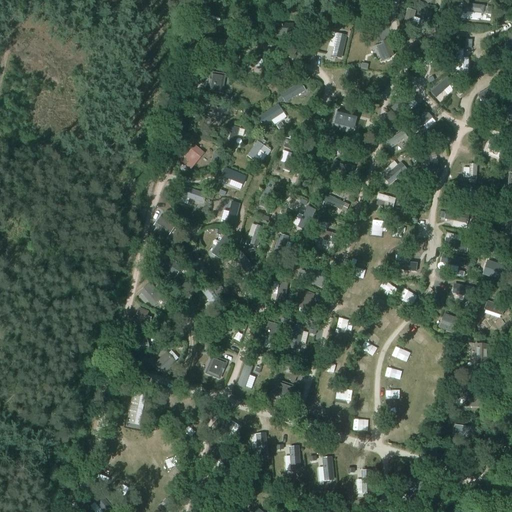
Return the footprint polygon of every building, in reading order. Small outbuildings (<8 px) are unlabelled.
[(462,4),(461,12),(483,15),(484,6),(462,4)] [(407,9),(403,27),(410,29),(415,11),(407,9)] [(293,24),(272,24),(272,37),(293,37),(293,24)] [(337,34),(331,56),(340,58),(346,36),(337,34)] [(511,36),(497,52),(504,58),(511,49),(511,36)] [(226,40),(205,38),(204,45),(210,46),(210,52),(225,54),(226,40)] [(381,46),(377,48),(381,59),(382,62),(389,59),(389,58),(388,41),(381,44),(381,46)] [(432,47),(415,57),(419,64),(436,54),(432,47)] [(454,49),(454,72),(463,73),(463,50),(454,49)] [(262,60),(246,62),(247,69),(263,67),(262,60)] [(288,63),(271,71),(274,78),(291,70),(288,63)] [(345,71),(343,79),(348,81),(354,83),(358,71),(352,69),(351,73),(345,71)] [(210,74),(207,93),(221,95),(224,76),(210,74)] [(339,81),(336,89),(342,91),(344,82),(339,81)] [(301,83),(281,94),(285,102),(305,91),(301,83)] [(497,84),(477,96),(482,104),(502,92),(497,84)] [(458,92),(449,102),(454,106),(462,96),(458,92)] [(408,94),(391,109),(396,115),(413,100),(408,94)] [(511,105),(502,111),(506,118),(511,114),(511,105)] [(223,113),(204,106),(201,115),(220,121),(223,113)] [(278,106),(259,118),(263,126),(283,113),(278,106)] [(337,108),(334,122),(335,122),(335,126),(341,127),(342,124),(350,126),(353,111),(337,108)] [(426,112),(409,127),(414,133),(432,118),(426,112)] [(232,127),(227,147),(234,149),(239,128),(232,127)] [(403,131),(387,142),(390,148),(407,137),(403,131)] [(260,138),(257,142),(263,146),(266,142),(260,138)] [(490,140),(487,149),(508,157),(511,148),(490,140)] [(257,142),(247,157),(253,161),(260,151),(267,156),(270,151),(263,146),(257,142)] [(189,153),(187,151),(183,157),(189,162),(186,166),(191,170),(204,154),(194,146),(189,153)] [(428,148),(420,150),(425,172),(434,170),(428,148)] [(216,152),(213,158),(218,160),(221,154),(216,152)] [(287,153),(281,170),(289,173),(296,156),(287,153)] [(335,160),(332,169),(352,177),(355,168),(335,160)] [(400,163),(383,178),(389,184),(406,170),(400,163)] [(225,168),(221,176),(242,185),(246,177),(225,168)] [(414,184),(406,185),(409,206),(417,205),(414,184)] [(181,187),(178,196),(202,204),(205,195),(181,187)] [(463,189),(461,196),(468,197),(466,205),(476,207),(478,200),(474,199),(476,192),(463,189)] [(262,200),(259,208),(272,213),(279,195),(271,192),(268,202),(262,200)] [(324,193),(320,201),(324,202),(322,205),(328,208),(330,205),(341,211),(345,203),(324,193)] [(498,193),(495,197),(500,202),(503,198),(498,193)] [(378,194),(376,200),(394,205),(395,199),(378,194)] [(307,207),(298,228),(306,232),(316,211),(307,207)] [(504,220),(499,232),(508,236),(509,234),(511,227),(511,226),(511,208),(510,208),(505,220),(504,220)] [(445,211),(444,220),(466,224),(468,215),(445,211)] [(212,214),(211,220),(232,222),(233,215),(212,214)] [(160,217),(153,227),(156,229),(154,232),(166,241),(175,227),(160,217)] [(257,225),(250,244),(257,246),(264,227),(257,225)] [(319,230),(316,239),(323,240),(321,246),(333,249),(335,244),(332,243),(335,235),(319,230)] [(225,235),(211,253),(219,259),(232,240),(225,235)] [(279,235),(272,257),(280,259),(287,238),(279,235)] [(446,238),(443,247),(466,252),(468,243),(446,238)] [(240,251),(233,257),(246,274),(253,268),(240,251)] [(442,254),(440,263),(463,268),(465,259),(442,254)] [(159,270),(175,279),(183,266),(168,256),(159,270)] [(489,257),(484,265),(488,268),(484,273),(491,278),(494,273),(502,277),(505,271),(507,268),(500,264),(489,257)] [(300,270),(297,279),(321,287),(325,278),(300,270)] [(286,280),(268,285),(269,291),(288,286),(286,280)] [(237,281),(234,287),(254,297),(257,290),(237,281)] [(150,283),(139,292),(152,306),(162,298),(150,283)] [(454,285),(452,294),(475,299),(477,290),(454,285)] [(208,287),(201,292),(214,309),(221,304),(208,287)] [(313,295),(301,291),(295,306),(307,311),(313,295)] [(487,301),(483,312),(485,313),(485,314),(499,319),(499,318),(501,318),(505,307),(487,301)] [(229,308),(219,324),(225,328),(235,312),(229,308)] [(133,320),(133,328),(143,329),(143,328),(150,328),(151,318),(146,316),(148,313),(138,309),(135,315),(137,316),(135,320),(133,320)] [(458,319),(444,314),(438,329),(452,334),(458,319)] [(267,321),(262,338),(265,339),(273,342),(275,342),(276,338),(280,325),(267,321)] [(296,325),(290,348),(299,350),(304,328),(296,325)] [(147,338),(131,341),(133,352),(150,349),(147,338)] [(488,345),(474,344),(474,365),(488,365),(488,345)] [(165,354),(153,365),(160,373),(172,362),(165,354)] [(212,358),(206,373),(219,379),(220,374),(221,375),(224,368),(223,368),(225,363),(212,358)] [(244,365),(236,386),(244,389),(252,368),(244,365)] [(276,381),(272,393),(278,395),(278,397),(285,399),(285,398),(288,399),(292,387),(276,381)] [(133,391),(126,423),(134,425),(141,393),(133,391)] [(462,393),(462,407),(481,408),(481,393),(462,393)] [(226,419),(216,440),(224,444),(234,423),(226,419)] [(472,428),(454,425),(453,433),(463,435),(461,445),(469,446),(472,428)] [(265,434),(256,435),(258,458),(267,457),(265,434)] [(298,447),(290,448),(291,471),(300,470),(298,447)] [(215,449),(210,456),(228,470),(234,463),(215,449)] [(331,458),(322,459),(325,482),(334,481),(331,458)] [(370,471),(361,471),(362,494),(371,494),(370,471)] [(411,479),(406,501),(420,504),(425,482),(411,479)] [(99,493),(92,499),(95,503),(102,511),(112,511),(113,511),(99,493)]
